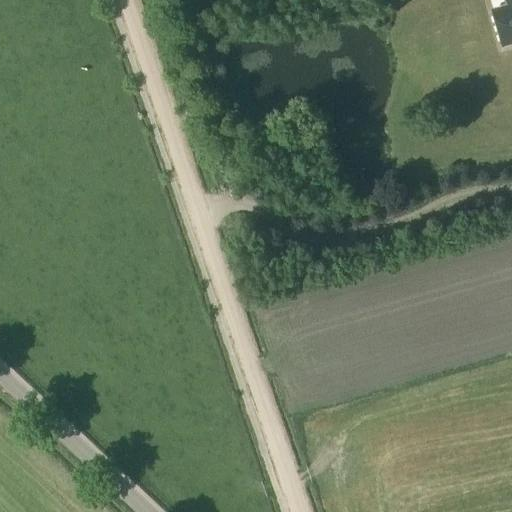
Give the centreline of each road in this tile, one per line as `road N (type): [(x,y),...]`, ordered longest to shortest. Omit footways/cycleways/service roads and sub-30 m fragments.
road 1 (track): [(128,0),(301,511)]
road 2 (unclassified): [(142,511),(0,376)]
